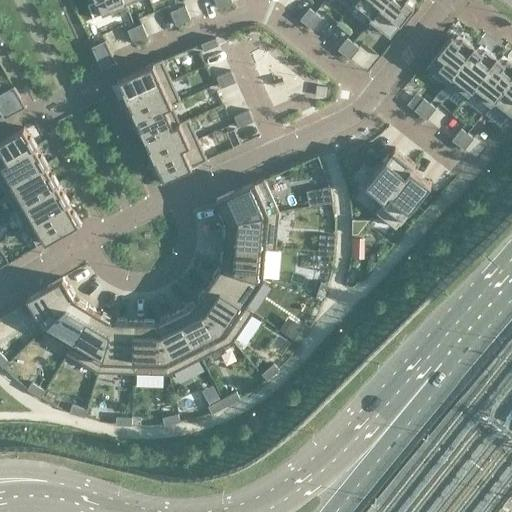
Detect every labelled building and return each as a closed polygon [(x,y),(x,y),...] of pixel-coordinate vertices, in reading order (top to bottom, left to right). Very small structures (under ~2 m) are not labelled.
[(96,0),(97,0),(88,4),(94,19),(101,16),(109,13),(111,17),(129,10),(127,3),(125,4),(123,0),(96,0)] [(214,0),(218,9),(226,7),(223,0),(214,0)] [(354,0),(352,3),(371,18),(372,19),(387,0),(354,0)] [(371,18),(370,20),(390,36),(391,36),(400,24),(415,5),(407,0),(387,0),(372,19),(371,18)] [(186,6),(178,9),(184,23),(191,20),(186,6)] [(309,8),(300,20),(306,25),(316,13),(309,8)] [(171,12),(176,26),(184,23),(178,9),(171,12)] [(316,13),(306,25),(312,30),(322,18),(316,13)] [(142,24),(135,28),(141,41),(148,38),(142,24)] [(127,31),(133,45),(141,41),(135,28),(127,31)] [(446,80),(447,82),(475,46),(473,44),(472,44),(471,43),(464,38),(464,37),(463,37),(462,38),(459,42),(456,39),(455,38),(452,35),(449,39),(448,40),(447,42),(446,42),(438,53),(437,54),(436,55),(437,55),(434,58),(433,59),(434,59),(429,65),(429,64),(428,66),(429,67),(433,70),(432,70),(433,71),(434,71),(438,74),(441,76),(441,77),(442,78),(443,78),(446,80)] [(216,37),(202,43),(205,51),(206,50),(210,49),(219,45),(216,37)] [(347,38),(338,50),(344,55),(353,43),(347,38)] [(91,47),(101,70),(116,63),(106,40),(91,47)] [(359,48),(353,43),(344,55),(350,60),(359,48)] [(475,46),(447,82),(448,83),(450,81),(452,83),(452,82),(456,85),(455,85),(458,87),(464,92),(467,95),(498,56),(495,54),(494,54),(495,54),(494,53),(493,53),(486,48),(486,47),(485,47),(484,48),(481,52),(478,49),(479,49),(478,48),(477,48),(475,46)] [(498,56),(467,95),(469,96),(472,91),(475,93),(478,95),(480,97),(481,97),(486,102),(490,105),(511,77),(511,60),(509,58),(508,57),(507,57),(507,58),(504,62),(501,59),(500,58),(498,56)] [(137,71),(119,79),(121,83),(123,88),(121,89),(127,102),(129,101),(128,100),(172,80),(163,61),(163,60),(162,59),(137,71)] [(231,72),(224,75),(229,86),(236,83),(231,72)] [(224,75),(217,78),(222,90),(229,86),(224,75)] [(511,77),(490,105),(491,106),(495,101),(497,103),(501,105),(500,106),(503,107),(509,112),(511,114),(511,77)] [(172,80),(128,100),(129,101),(132,108),(130,109),(136,122),(138,121),(137,120),(172,104),(172,106),(181,102),(172,80)] [(0,94),(0,111),(5,120),(26,108),(14,86),(0,94)] [(423,99),(414,110),(420,115),(430,104),(423,99)] [(172,104),(137,120),(138,121),(140,127),(138,128),(144,142),(147,141),(146,139),(181,124),(180,122),(172,106),(172,104)] [(436,109),(430,104),(420,115),(427,120),(436,109)] [(249,111),(242,115),(247,126),(254,122),(249,111)] [(242,115),(235,118),(240,129),(247,126),(242,115)] [(181,124),(146,139),(147,141),(149,147),(147,148),(153,161),(156,160),(155,159),(198,139),(189,118),(180,122),(181,124)] [(4,139),(0,140),(0,167),(35,147),(36,149),(38,147),(31,135),(29,136),(26,131),(24,128),(4,139)] [(461,128),(452,140),(458,145),(467,133),(461,128)] [(474,138),(467,133),(458,145),(464,150),(474,138)] [(198,139),(155,159),(156,160),(158,167),(156,168),(161,178),(162,180),(162,181),(165,179),(166,180),(208,161),(208,160),(207,159),(198,139)] [(35,147),(0,167),(0,181),(5,190),(46,166),(47,167),(49,166),(42,153),(39,155),(36,149),(35,147)] [(415,164),(396,149),(363,189),(383,205),(412,168),(415,164)] [(46,166),(5,190),(15,209),(57,185),(58,186),(60,185),(53,173),(52,172),(50,173),(47,167),(46,166)] [(432,184),(412,168),(383,205),(379,211),(398,226),(403,221),(432,184)] [(264,178),(217,199),(227,220),(279,212),(264,178)] [(57,185),(15,209),(26,227),(68,203),(68,205),(70,204),(63,191),(61,192),(58,186),(57,185)] [(331,187),(323,188),(325,204),(333,203),(331,187)] [(68,203),(26,227),(37,247),(38,247),(58,235),(78,224),(81,222),(79,220),(80,220),(74,210),(72,211),(68,205),(68,203)] [(227,220),(225,243),(266,248),(276,249),(276,248),(279,216),(279,212),(227,220)] [(336,236),(328,236),(326,252),(335,252),(336,236)] [(225,243),(223,265),(263,279),(266,248),(225,243)] [(223,265),(210,283),(246,306),(263,279),(223,265)] [(63,277),(27,298),(27,299),(44,328),(75,298),(63,277)] [(210,283),(198,302),(233,342),(246,323),(253,312),(254,311),(246,306),(210,283)] [(321,283),(315,298),(323,300),(328,285),(321,283)] [(75,298),(44,328),(71,344),(94,309),(75,298)] [(198,302),(178,312),(201,358),(233,342),(198,302)] [(71,344),(66,353),(68,354),(98,372),(113,321),(94,309),(71,344)] [(178,312),(158,322),(170,374),(201,358),(178,312)] [(113,321),(98,372),(134,373),(136,321),(113,321)] [(136,321),(134,373),(140,373),(170,374),(158,322),(136,321)] [(302,326),(293,339),(300,344),(309,331),(302,326)] [(9,362),(0,352),(0,364),(4,368),(9,362)] [(274,363),(261,374),(267,380),(279,369),(274,363)] [(45,391),(32,383),(27,390),(41,398),(45,391)] [(237,392),(222,399),(226,406),(240,399),(237,392)] [(208,406),(212,414),(226,406),(222,399),(208,406)] [(87,409),(72,405),(69,413),(85,417),(87,409)] [(178,414),(163,417),(165,425),(180,422),(178,414)] [(132,417),(116,417),(116,425),(132,426),(132,417)]
